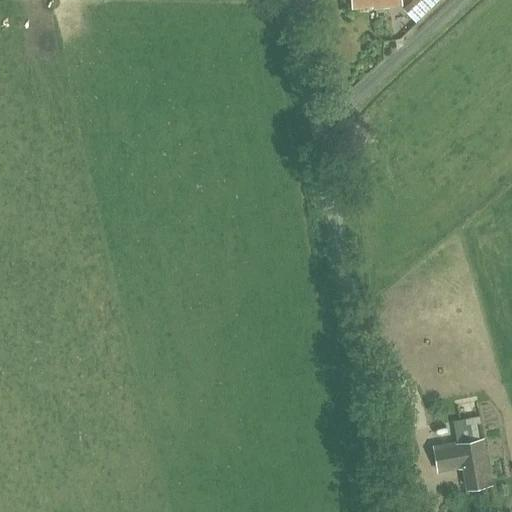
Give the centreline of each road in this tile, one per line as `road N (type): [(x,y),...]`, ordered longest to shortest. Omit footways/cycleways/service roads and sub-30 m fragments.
road 1 (unclassified): [(382,511),(318,129)]
road 2 (unclassified): [(318,129),(463,0)]
road 3 (unclassified): [(318,129),(297,0)]
